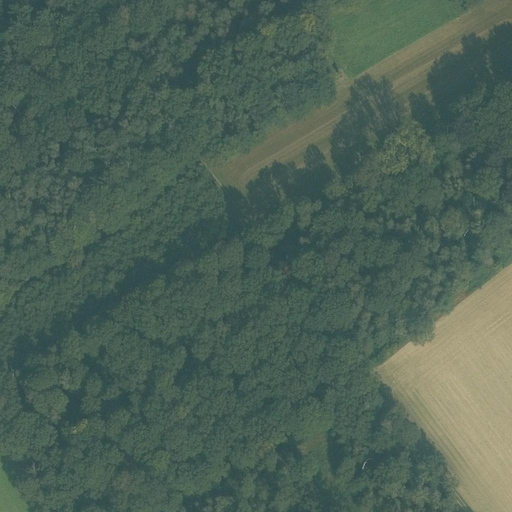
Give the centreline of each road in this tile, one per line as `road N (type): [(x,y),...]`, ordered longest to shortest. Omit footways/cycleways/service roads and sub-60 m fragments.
road 1 (track): [(464,511),(76,0)]
road 2 (track): [(511,84),(68,350),(0,378)]
road 3 (track): [(377,396),(185,511)]
road 4 (track): [(159,108),(301,24)]
